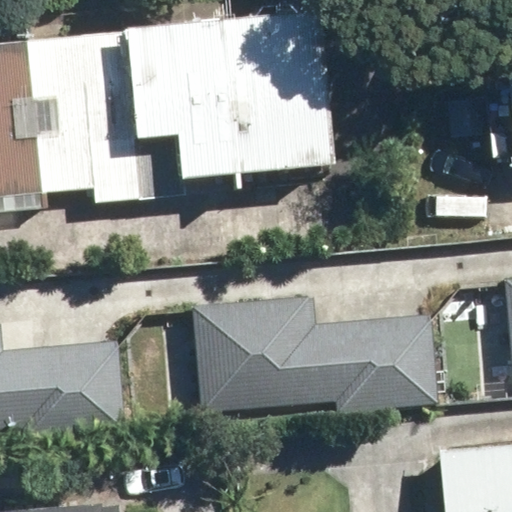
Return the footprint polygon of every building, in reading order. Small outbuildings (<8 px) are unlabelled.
[(313,10),(0,40),(0,195),(328,163),(313,10)] [(511,272),(493,274),(502,380),(511,378),(511,272)] [(181,298),(189,404),(427,386),(421,308),(302,317),(300,289),(181,298)] [(0,420),(126,411),(120,333),(0,343),(0,338),(0,420)] [(511,511),(511,444),(433,449),(437,511),(511,511)] [(113,511),(113,502),(0,511),(113,511)]
